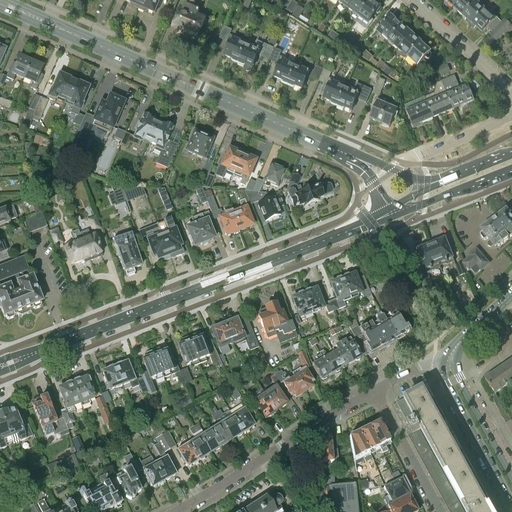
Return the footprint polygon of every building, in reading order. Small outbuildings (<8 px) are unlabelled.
[(124,0),(125,0),(131,3),(131,5),(132,6),(132,7),(138,9),(141,0),(124,0)] [(141,0),(138,9),(145,12),(146,12),(147,12),(148,11),(154,14),(160,0),(141,0)] [(183,0),(188,2),(186,6),(185,6),(182,13),(175,28),(196,37),(205,17),(199,14),(200,13),(191,9),(193,4),(190,3),(191,0),(183,0)] [(348,10),(355,0),(340,0),(338,3),(336,6),(336,9),(339,11),(342,10),(343,9),(343,7),(342,6),(342,5),(348,10)] [(355,0),(348,10),(359,17),(370,0),(369,0),(355,0)] [(370,0),(359,17),(369,24),(377,13),(378,14),(381,9),(374,4),(374,3),(370,0)] [(472,0),(459,0),(453,7),(462,16),(475,2),(472,0)] [(292,1),(286,10),(292,14),(298,5),(292,1)] [(475,2),(462,16),(467,21),(466,22),(470,26),(483,11),(484,10),(475,2)] [(298,6),(291,17),(297,21),(304,10),(298,6)] [(494,21),(483,11),(470,26),(475,30),(477,28),(482,33),(488,28),(492,31),(500,22),(496,18),(494,21)] [(388,41),(388,42),(403,25),(398,20),(396,22),(391,17),(377,32),(382,37),(383,35),(389,40),(388,41)] [(311,18),(307,24),(311,27),(315,21),(311,18)] [(511,28),(511,27),(504,21),(491,36),(496,41),(503,32),(506,35),(511,28)] [(321,25),(317,31),(322,34),(326,28),(321,25)] [(408,30),(403,25),(388,42),(397,50),(411,35),(407,31),(408,30)] [(232,61),(237,64),(246,43),(229,35),(231,31),(224,28),(219,38),(230,43),(225,56),(232,60),(232,61)] [(332,31),(328,37),(332,40),(336,35),(332,31)] [(407,58),(421,43),(419,42),(421,41),(416,37),(415,38),(411,35),(397,50),(407,58)] [(342,38),(338,44),(342,47),(347,41),(342,38)] [(353,53),(360,44),(355,40),(347,50),(353,53)] [(255,46),(246,43),(237,64),(244,67),(244,68),(244,69),(244,70),(245,71),(246,72),(247,72),(248,72),(249,72),(250,72),(250,71),(251,71),(251,70),(252,69),(252,68),(253,68),(258,55),(268,60),(273,49),(257,42),(255,46)] [(424,47),(421,43),(407,58),(417,67),(425,58),(427,59),(429,59),(430,58),(431,56),(431,54),(430,53),(424,47)] [(365,48),(360,44),(353,53),(358,57),(365,48)] [(281,83),(287,85),(296,64),(279,57),(280,52),(273,49),(268,60),(280,65),(274,77),(282,81),(281,83)] [(15,75),(23,79),(31,62),(28,61),(29,60),(24,58),(24,59),(19,57),(16,63),(14,61),(6,78),(13,81),(15,75)] [(379,70),(384,64),(380,61),(375,67),(379,70)] [(33,63),(31,62),(23,79),(32,82),(29,88),(33,90),(36,85),(38,86),(42,76),(39,75),(43,67),(38,65),(38,64),(34,62),(33,63)] [(310,70),(296,64),(287,85),(294,88),(294,86),(302,90),(307,77),(318,82),(323,70),(316,67),(314,72),(310,70)] [(388,68),(384,64),(379,70),(383,72),(388,68)] [(450,72),(447,65),(437,69),(440,76),(450,72)] [(331,104),(337,107),(346,86),(329,78),(331,74),(323,70),(318,82),(329,86),(324,99),(331,102),(331,104)] [(397,82),(398,82),(402,77),(394,71),(389,77),(397,82)] [(56,98),(64,102),(74,79),(67,76),(66,76),(65,77),(59,74),(52,90),(51,89),(47,99),(55,102),(56,98)] [(378,96),(386,78),(381,74),(373,94),(378,96)] [(441,81),(454,110),(474,102),(468,86),(460,89),(454,76),(441,81)] [(82,82),(74,79),(64,102),(73,106),(72,110),(79,113),(83,104),(82,103),(89,87),(83,85),(83,84),(83,83),(82,83),(82,82)] [(427,104),(433,119),(454,110),(441,81),(436,83),(434,93),(424,98),(427,104)] [(354,89),(346,86),(337,107),(343,110),(344,108),(352,111),(357,100),(366,104),(371,91),(356,84),(354,89)] [(34,112),(40,98),(34,95),(28,109),(34,112)] [(101,103),(95,118),(85,114),(84,117),(80,128),(77,133),(90,139),(95,127),(110,134),(124,102),(120,100),(120,98),(115,96),(113,97),(110,96),(106,105),(101,103)] [(0,98),(0,105),(9,109),(11,103),(0,98)] [(40,98),(34,112),(33,117),(32,120),(38,122),(39,120),(48,101),(40,98)] [(433,119),(427,104),(424,98),(404,106),(413,128),(433,119)] [(374,110),(370,119),(389,128),(397,110),(381,103),(382,101),(377,99),(373,110),(374,110)] [(80,128),(84,117),(77,114),(72,124),(80,128)] [(137,130),(134,137),(125,133),(121,142),(120,146),(126,148),(127,149),(128,146),(138,150),(141,141),(148,144),(158,122),(150,119),(151,118),(149,117),(149,115),(147,114),(145,115),(144,115),(141,122),(140,122),(136,130),(137,130)] [(165,125),(158,122),(148,144),(155,147),(154,151),(160,154),(155,164),(167,169),(177,146),(167,141),(170,135),(169,135),(173,127),(171,126),(171,125),(168,124),(167,124),(166,124),(165,125)] [(114,138),(121,142),(125,133),(117,130),(114,138)] [(186,152),(204,159),(212,140),(194,132),(186,152)] [(49,147),(50,143),(41,138),(40,141),(38,145),(49,147)] [(233,176),(242,155),(241,154),(241,152),(237,150),(235,152),(229,149),(223,161),(221,160),(214,176),(222,179),(225,173),(233,176)] [(243,155),(242,155),(233,176),(239,179),(241,180),(240,184),(244,186),(256,160),(249,158),(249,156),(245,154),(243,155)] [(201,175),(206,177),(207,177),(208,175),(213,163),(207,160),(201,175)] [(271,165),(264,181),(266,182),(264,187),(269,189),(271,184),(278,187),(284,171),(271,165)] [(109,182),(111,183),(115,173),(110,171),(106,181),(109,182)] [(207,177),(206,177),(202,188),(209,189),(214,178),(208,175),(207,177)] [(303,190),(301,191),(300,187),(297,188),(296,186),(300,178),(293,175),(290,183),(289,183),(286,191),(289,199),(287,200),(290,206),(292,206),(293,208),(295,207),(295,208),(304,204),(305,206),(318,201),(317,199),(324,197),(324,196),(330,193),(332,192),(332,191),(332,189),(331,186),(330,185),(328,184),(327,184),(320,187),(320,186),(314,189),(313,187),(309,188),(308,187),(308,186),(307,186),(306,186),(305,186),(304,186),(304,187),(303,187),(303,188),(303,189),(303,190)] [(257,180),(255,183),(251,192),(259,193),(263,183),(257,180)] [(251,192),(255,183),(249,181),(244,192),(245,192),(251,192)] [(117,204),(126,200),(122,187),(121,187),(111,183),(109,182),(117,204)] [(130,188),(122,187),(126,200),(133,198),(130,188)] [(157,190),(163,206),(165,212),(172,209),(164,189),(157,190)] [(195,190),(201,205),(207,203),(208,202),(206,199),(202,189),(195,190)] [(210,191),(204,193),(206,199),(212,197),(210,191)] [(246,206),(250,205),(245,192),(244,192),(237,191),(242,202),(239,203),(241,207),(238,208),(239,211),(233,213),(240,231),(241,230),(242,230),(245,229),(246,228),(253,225),(247,212),(248,211),(246,206)] [(251,192),(245,192),(250,205),(257,202),(265,222),(280,216),(277,208),(283,206),(280,197),(275,199),(274,198),(263,202),(262,199),(265,194),(259,193),(251,192)] [(239,231),(240,231),(233,213),(232,211),(222,215),(220,210),(218,211),(212,197),(206,199),(208,202),(207,203),(212,217),(214,220),(218,218),(219,222),(221,222),(226,236),(233,233),(235,233),(237,232),(239,231)] [(35,199),(30,201),(32,208),(38,206),(35,199)] [(5,209),(0,211),(0,226),(10,222),(5,209)] [(214,239),(207,221),(211,220),(208,212),(204,214),(202,215),(191,219),(194,226),(187,229),(194,246),(201,244),(202,245),(207,243),(207,241),(214,239)] [(511,212),(507,214),(506,213),(497,220),(497,219),(496,220),(494,218),(491,221),(492,223),(491,224),(483,231),(483,232),(480,234),(480,236),(483,240),(485,241),(488,238),(490,241),(487,243),(487,245),(488,247),(490,248),(494,245),(495,247),(496,245),(497,246),(499,246),(509,239),(508,239),(511,235),(511,212)] [(41,213),(22,220),(28,234),(47,227),(41,213)] [(95,217),(88,220),(93,232),(100,229),(95,217)] [(156,224),(157,225),(170,259),(184,253),(181,246),(170,218),(163,221),(164,222),(157,225),(157,224),(156,224)] [(166,261),(170,259),(157,225),(144,230),(147,237),(146,238),(153,257),(156,256),(158,260),(161,258),(162,259),(162,260),(163,260),(164,261),(165,261),(166,261)] [(90,261),(82,240),(80,234),(79,235),(78,231),(70,234),(73,244),(64,248),(68,258),(70,257),(73,264),(72,265),(88,259),(90,261)] [(82,240),(90,261),(101,257),(100,254),(102,254),(99,247),(101,246),(96,233),(91,234),(90,231),(80,234),(82,240)] [(58,232),(51,234),(55,246),(63,244),(58,232)] [(122,236),(114,238),(118,252),(117,255),(118,257),(120,258),(122,263),(121,265),(122,268),(124,269),(126,276),(135,273),(134,268),(140,266),(130,236),(123,238),(122,236)] [(430,243),(439,267),(445,265),(447,265),(454,262),(453,260),(444,237),(430,243)] [(435,269),(439,267),(430,243),(423,246),(423,247),(422,247),(422,248),(423,248),(417,250),(425,271),(426,274),(433,271),(435,269)] [(463,262),(469,269),(470,269),(475,275),(488,264),(476,250),(463,262)] [(23,258),(5,265),(25,315),(28,314),(30,312),(32,309),(33,308),(35,309),(40,307),(41,305),(40,302),(41,302),(35,286),(36,286),(37,283),(35,280),(33,279),(32,279),(32,278),(20,283),(17,275),(28,271),(23,258)] [(468,274),(463,263),(455,266),(459,277),(468,274)] [(22,316),(25,315),(5,265),(0,267),(0,281),(3,281),(6,288),(0,290),(0,308),(1,308),(4,317),(6,316),(7,319),(9,320),(13,318),(14,316),(16,315),(19,316),(22,316)] [(350,276),(347,275),(344,277),(343,279),(342,279),(349,297),(357,294),(357,295),(360,294),(362,298),(365,297),(366,299),(371,297),(367,287),(366,285),(360,288),(356,279),(354,275),(351,277),(350,276)] [(421,280),(425,290),(432,287),(428,277),(421,280)] [(350,300),(349,297),(342,279),(340,278),(336,280),(335,282),(335,283),(331,284),(333,288),(332,288),(336,299),(329,302),(333,312),(338,310),(345,307),(344,303),(350,300)] [(304,294),(312,315),(320,312),(319,310),(323,308),(318,294),(317,294),(316,290),(312,291),(311,291),(309,290),(305,291),(304,293),(304,294)] [(304,318),(312,315),(304,294),(303,294),(301,293),(298,294),(297,297),(296,297),(297,298),(293,299),(294,303),(299,318),(304,316),(304,318)] [(328,314),(333,312),(329,302),(324,304),(328,314)] [(259,318),(258,318),(265,335),(267,339),(276,336),(277,338),(279,345),(296,338),(291,323),(286,324),(282,312),(279,313),(275,305),(273,306),(272,305),(267,307),(267,308),(265,309),(265,310),(259,313),(258,315),(259,318)] [(404,327),(394,310),(387,313),(388,315),(383,318),(382,316),(395,340),(396,340),(403,336),(403,335),(409,332),(406,326),(404,327)] [(224,325),(232,344),(244,339),(249,352),(259,348),(256,341),(245,316),(240,318),(239,320),(240,323),(238,324),(236,320),(231,322),(229,322),(226,323),(224,324),(224,325)] [(392,342),(395,340),(382,316),(376,320),(377,322),(372,324),(384,347),(392,342)] [(300,325),(297,317),(291,319),(295,327),(300,325)] [(384,347),(372,324),(371,323),(359,329),(358,327),(350,331),(365,357),(376,351),(383,347),(384,347)] [(226,346),(232,344),(224,325),(223,325),(221,325),(218,326),(217,328),(211,330),(219,349),(222,355),(217,357),(221,365),(225,363),(222,356),(229,353),(226,346)] [(333,331),(335,335),(342,332),(340,327),(336,329),(333,331)] [(188,338),(197,362),(209,357),(214,370),(216,369),(222,367),(221,365),(217,357),(214,350),(207,352),(202,337),(197,339),(196,336),(194,335),(188,338)] [(185,366),(197,362),(188,338),(182,340),(181,342),(182,345),(177,347),(185,366)] [(351,363),(354,361),(357,362),(360,360),(360,358),(361,357),(350,338),(340,344),(343,349),(344,348),(347,354),(345,355),(347,360),(348,359),(351,363)] [(347,365),(351,363),(348,359),(347,360),(345,355),(347,354),(344,348),(343,349),(340,344),(335,346),(338,351),(333,354),(341,369),(344,369),(347,367),(347,365)] [(186,385),(181,371),(179,372),(175,362),(171,363),(166,351),(162,353),(161,350),(158,349),(152,352),(162,376),(163,379),(175,374),(180,385),(181,385),(182,388),(186,386),(185,385),(186,385)] [(150,380),(162,376),(152,352),(146,354),(145,356),(146,359),(142,361),(147,373),(140,375),(141,378),(147,393),(149,396),(155,394),(150,380)] [(307,360),(304,352),(297,355),(301,363),(307,360)] [(340,369),(341,369),(333,354),(327,357),(324,352),(320,355),(331,374),(334,372),(337,373),(340,371),(340,369)] [(263,355),(256,358),(259,364),(265,361),(263,355)] [(328,376),(331,374),(320,355),(315,358),(318,363),(312,366),(320,380),(321,380),(323,381),(327,379),(328,376)] [(511,360),(485,379),(489,386),(490,388),(491,388),(495,394),(491,397),(511,435),(511,360)] [(115,368),(122,387),(129,384),(131,389),(138,387),(142,395),(147,393),(141,378),(136,380),(134,376),(132,377),(127,363),(121,365),(120,365),(116,367),(115,368)] [(122,387),(115,368),(114,368),(113,368),(109,369),(108,370),(102,373),(110,391),(122,387)] [(181,371),(186,385),(192,382),(186,369),(181,371)] [(294,378),(304,393),(312,388),(310,384),(313,382),(304,369),(299,372),(297,370),(292,374),(294,378)] [(296,398),(304,393),(294,378),(289,381),(288,379),(286,380),(281,372),(274,375),(280,384),(282,383),(291,396),(293,395),(296,398)] [(287,404),(275,388),(280,384),(274,375),(273,375),(269,378),(275,388),(264,395),(275,412),(280,408),(282,408),(285,406),(286,405),(287,404)] [(73,383),(82,407),(90,404),(89,401),(95,399),(89,384),(90,383),(88,379),(86,378),(80,381),(78,380),(74,382),(73,383)] [(81,408),(82,407),(73,383),(72,384),(70,383),(66,385),(65,386),(59,389),(58,390),(59,395),(61,395),(66,409),(60,412),(63,419),(68,431),(73,429),(71,424),(74,423),(70,413),(74,412),(72,407),(80,405),(81,408)] [(227,389),(235,401),(240,397),(233,387),(231,387),(227,389)] [(491,511),(432,403),(434,402),(427,387),(406,398),(392,406),(449,511),(491,511)] [(107,392),(101,395),(104,404),(111,402),(107,392)] [(109,417),(104,404),(101,395),(100,395),(101,398),(95,401),(103,419),(109,417)] [(272,415),(275,412),(264,395),(254,403),(265,419),(266,418),(268,419),(271,416),(272,415)] [(181,400),(185,406),(190,402),(187,397),(181,400)] [(63,419),(55,422),(46,398),(32,403),(34,407),(33,408),(42,430),(44,435),(53,432),(54,436),(68,431),(63,419)] [(232,417),(243,434),(243,433),(245,433),(249,431),(250,429),(254,426),(241,405),(229,412),(232,417)] [(242,435),(243,434),(232,417),(226,421),(217,407),(213,409),(216,413),(215,414),(219,420),(220,419),(222,423),(221,424),(231,440),(236,438),(238,438),(242,435)] [(0,414),(10,438),(11,443),(12,443),(12,442),(18,440),(19,443),(26,440),(32,437),(28,426),(21,428),(14,410),(9,412),(6,411),(0,414)] [(150,411),(137,416),(140,424),(153,419),(150,411)] [(10,438),(0,414),(0,413),(0,450),(6,448),(3,441),(10,438)] [(128,421),(133,431),(139,429),(134,418),(128,421)] [(379,422),(379,423),(368,428),(378,448),(379,448),(382,454),(387,451),(384,445),(389,442),(379,422)] [(220,449),(221,447),(210,431),(204,435),(201,431),(197,424),(193,427),(197,433),(210,454),(214,451),(216,451),(220,449)] [(228,443),(231,440),(221,424),(210,431),(221,447),(223,447),(227,445),(228,443)] [(210,454),(197,433),(193,427),(189,430),(195,440),(189,444),(199,461),(201,461),(205,458),(206,456),(210,454)] [(378,448),(368,428),(358,433),(368,453),(369,453),(378,448)] [(166,434),(161,436),(169,450),(175,447),(167,433),(166,434)] [(368,453),(358,433),(348,438),(355,466),(361,463),(364,462),(371,458),(369,453),(368,453)] [(160,460),(154,463),(164,482),(165,481),(166,481),(170,480),(171,478),(176,475),(166,457),(164,453),(169,450),(161,436),(156,440),(158,444),(153,447),(160,460)] [(321,464),(322,469),(333,468),(334,468),(333,463),(337,463),(338,462),(337,451),(332,451),(330,438),(328,437),(319,442),(321,464)] [(199,461),(189,444),(177,451),(187,468),(192,465),(194,465),(198,463),(199,461)] [(40,451),(36,453),(40,463),(44,461),(40,451)] [(69,458),(74,468),(81,465),(77,455),(69,458)] [(123,473),(115,477),(119,485),(118,485),(119,487),(120,487),(124,494),(123,494),(124,496),(125,496),(126,499),(131,501),(134,499),(135,495),(141,492),(132,475),(139,472),(138,471),(134,463),(130,455),(124,458),(128,465),(121,469),(123,473)] [(164,482),(154,463),(151,458),(140,464),(138,460),(134,463),(138,471),(142,469),(152,488),(157,485),(159,485),(162,483),(163,482),(164,482)] [(61,474),(56,462),(46,467),(51,478),(61,474)] [(334,469),(334,468),(333,468),(322,469),(323,478),(324,487),(325,498),(326,511),(357,511),(355,484),(334,486),(332,469),(334,469)] [(101,484),(94,488),(106,511),(113,507),(114,508),(120,505),(116,497),(115,497),(108,484),(106,479),(107,478),(103,471),(97,474),(99,479),(99,480),(101,484)] [(392,476),(394,480),(400,477),(397,472),(391,474),(392,476)] [(383,485),(378,476),(373,479),(377,488),(383,485)] [(385,485),(394,480),(392,476),(383,480),(385,485)] [(324,487),(323,478),(316,479),(318,499),(325,498),(324,487)] [(383,488),(387,497),(382,499),(386,507),(385,507),(385,508),(409,496),(401,479),(383,488)] [(361,491),(368,489),(368,484),(367,481),(359,482),(361,491)] [(103,511),(106,511),(94,488),(86,492),(83,488),(80,483),(74,487),(78,494),(74,496),(76,502),(81,510),(87,506),(89,510),(88,511),(103,511)] [(281,511),(278,507),(280,506),(280,504),(281,503),(281,502),(280,500),(280,499),(278,498),(277,497),(275,497),(274,498),(273,498),(271,495),(243,511),(281,511)] [(417,511),(409,496),(385,508),(386,510),(388,509),(388,510),(385,511),(417,511)] [(81,511),(82,511),(81,510),(76,502),(72,504),(70,500),(64,503),(65,505),(58,509),(59,511),(81,511)] [(59,511),(58,509),(52,511),(49,511),(44,502),(42,501),(37,503),(41,511),(59,511)]
